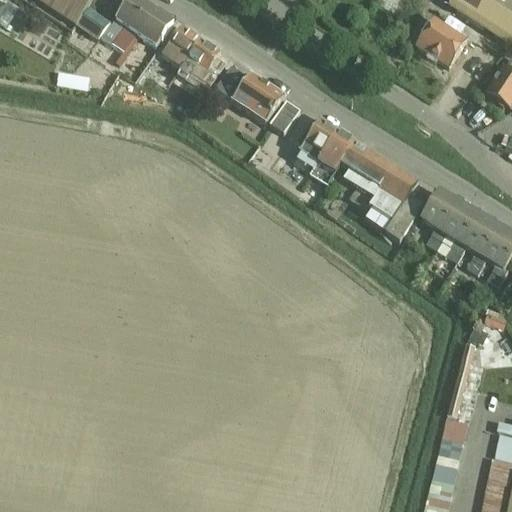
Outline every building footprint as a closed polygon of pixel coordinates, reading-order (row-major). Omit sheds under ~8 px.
[(30,0),(75,30),(75,29),(86,13),(94,0),(30,0)] [(75,29),(75,30),(98,45),(100,42),(114,51),(124,57),(132,44),(136,38),(156,52),(160,46),(161,47),(163,45),(161,44),(173,27),(133,0),(132,0),(116,25),(115,24),(111,30),(86,13),(75,29)] [(511,49),(511,0),(503,0),(502,0),(454,0),(448,10),(511,51),(511,49)] [(448,74),(467,45),(434,24),(416,52),(448,74)] [(161,59),(181,73),(182,73),(201,45),(181,31),(161,59)] [(182,73),(181,73),(179,76),(207,96),(225,70),(216,64),(221,57),(201,44),(201,45),(182,73)] [(485,98),(510,113),(511,109),(511,72),(510,71),(507,75),(502,72),(485,98)] [(248,84),(236,76),(231,72),(216,95),(232,106),(266,129),(285,102),(251,78),(248,84)] [(58,77),(56,91),(86,96),(89,83),(58,77)] [(196,101),(182,93),(176,105),(190,113),(196,101)] [(283,140),(299,116),(285,107),(269,130),(283,140)] [(295,166),(312,177),(317,169),(338,135),(320,125),(295,166)] [(317,169),(312,177),(324,184),(321,189),(327,192),(334,179),(340,170),(354,148),(355,146),(338,135),(317,169)] [(344,185),(371,201),(390,170),(354,148),(340,170),(349,175),(344,185)] [(374,203),(368,213),(393,228),(387,238),(401,247),(424,209),(410,200),(418,187),(390,170),(371,201),(374,203)] [(437,256),(446,241),(442,238),(460,209),(440,196),(422,226),(435,234),(426,249),(437,256)] [(442,238),(446,241),(455,246),(446,261),(457,268),(466,253),(462,251),(480,221),(460,209),(442,238)] [(462,251),(466,253),(475,259),(466,274),(477,281),(487,265),(482,263),(501,233),(480,221),(462,251)] [(482,263),(487,265),(495,271),(486,286),(497,293),(507,277),(504,275),(511,261),(511,240),(501,233),(482,263)] [(501,317),(492,314),(489,313),(484,328),(503,335),(507,325),(499,322),(501,317)] [(474,332),(472,335),(469,343),(482,350),(488,338),(474,332)] [(449,511),(459,465),(467,429),(446,424),(436,465),(424,511),(449,511)] [(481,511),(505,511),(511,480),(511,442),(499,439),(494,464),(491,464),(481,511)]
